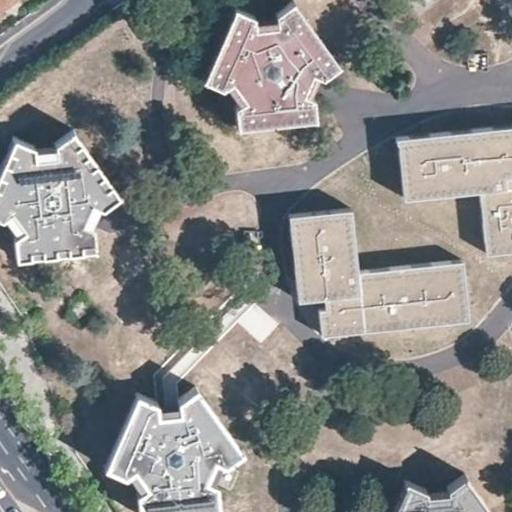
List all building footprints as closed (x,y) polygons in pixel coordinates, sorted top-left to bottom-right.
[(0,0),(0,9),(12,0),(0,0)] [(323,76),(339,60),(295,0),(287,0),(275,9),(276,15),(252,17),(251,12),(235,5),(202,76),(221,87),(226,84),(237,100),(232,104),(235,125),(314,116),(313,93),(309,92),(317,73),(323,76)] [(440,0),(423,12),(432,24),(454,8),(449,0),(440,0)] [(511,120),(398,134),(403,195),(478,186),(485,250),(511,246),(511,120)] [(103,207),(119,193),(72,130),(54,142),(55,148),(35,150),(35,145),(15,137),(0,169),(0,217),(2,213),(17,233),(13,237),(16,258),(94,249),(93,227),(90,225),(98,205),(103,207)] [(350,206),(288,213),(295,277),(322,274),(324,295),(325,306),(319,307),(322,333),(469,316),(463,257),(357,269),(350,206)] [(322,274),(295,277),(297,298),(324,295),(322,274)] [(86,311),(82,302),(73,307),(78,317),(86,311)] [(226,463),(242,450),(197,386),(178,399),(178,404),(154,406),(153,400),(137,393),(106,467),(123,476),(129,472),(140,490),(135,493),(140,511),(150,511),(220,504),(217,483),(213,481),(220,462),(226,463)] [(496,511),(465,471),(447,483),(447,489),(424,491),(424,486),(406,479),(391,511),(496,511)]
